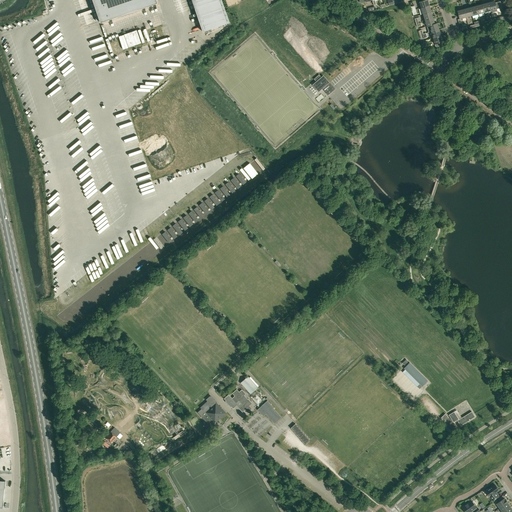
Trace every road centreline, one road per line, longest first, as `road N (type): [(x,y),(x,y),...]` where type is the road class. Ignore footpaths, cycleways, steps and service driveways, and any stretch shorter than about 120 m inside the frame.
road 1 (primary): [(54,511),(0,204)]
road 2 (unclassified): [(0,356),(16,454),(13,511)]
road 3 (tertiary): [(394,511),(511,423)]
road 4 (tertiary): [(437,71),(323,0)]
